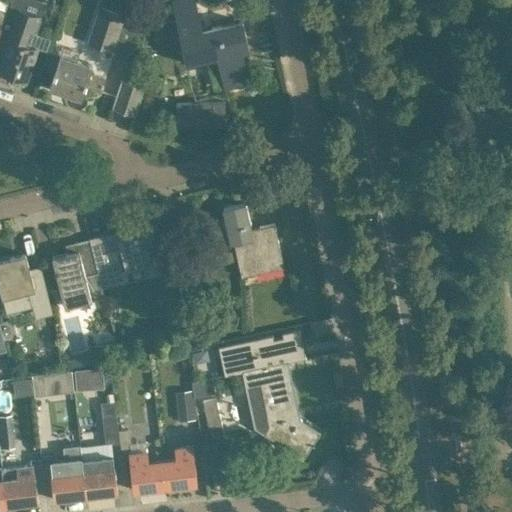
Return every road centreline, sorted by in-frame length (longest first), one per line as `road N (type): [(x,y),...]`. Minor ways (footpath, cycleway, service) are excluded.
road 1 (secondary): [(428,511),(389,249),(336,0)]
road 2 (residential): [(127,178),(165,178),(315,137),(284,0)]
road 3 (residential): [(373,511),(362,495),(340,492),(186,511)]
road 4 (residential): [(127,178),(116,144),(0,104)]
road 5 (residential): [(0,209),(127,178)]
